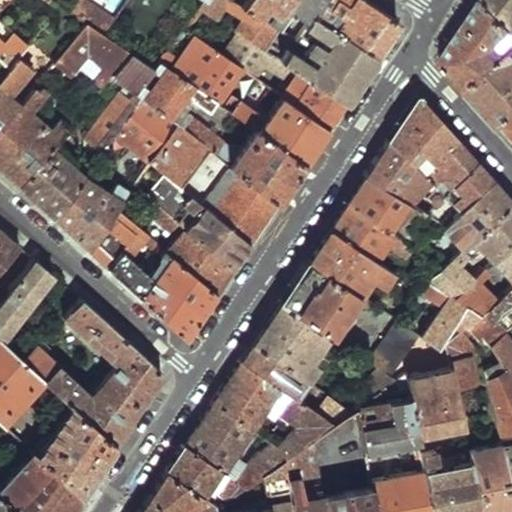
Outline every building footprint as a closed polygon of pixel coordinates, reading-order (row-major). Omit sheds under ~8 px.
[(38,0),(51,8),(55,2),(51,0),(38,0)] [(76,0),(69,11),(88,24),(103,35),(114,20),(83,0),(76,0)] [(259,44),(343,99),(356,80),(374,54),(311,12),(306,19),(297,31),(314,42),(305,55),(317,64),(314,68),(288,51),(285,55),(269,44),(280,30),(276,27),(269,22),(257,14),(240,3),(235,0),(200,0),(197,4),(205,9),(217,17),(225,7),(242,19),(236,29),(250,38),(259,44)] [(241,0),(240,3),(257,14),(260,11),(256,6),(259,0),(268,0),(279,7),(283,0),(241,0)] [(283,0),(279,7),(269,22),(276,27),(289,7),(306,19),(311,12),(318,0),(283,0)] [(318,0),(311,12),(374,54),(384,40),(397,20),(365,0),(318,0)] [(438,58),(466,89),(502,58),(493,47),(511,30),(511,26),(488,0),(477,0),(463,21),(438,58)] [(511,0),(488,0),(511,26),(511,0)] [(182,27),(187,30),(191,33),(205,9),(197,4),(182,27)] [(85,51),(104,66),(95,76),(104,82),(129,52),(103,35),(88,24),(54,64),(66,74),(77,62),(85,51)] [(177,33),(182,38),(187,30),(182,27),(177,33)] [(0,58),(10,67),(18,58),(29,44),(15,32),(6,44),(0,37),(0,58)] [(254,126),(303,159),(314,142),(326,124),(280,93),(258,78),(253,75),(243,68),(195,36),(180,58),(168,47),(160,59),(214,98),(217,100),(228,86),(238,71),(244,75),(242,78),(276,101),(268,113),(243,96),(241,98),(232,91),(223,104),(254,126)] [(245,46),(253,52),(259,44),(250,38),(245,46)] [(280,93),(326,124),(333,113),(343,99),(259,44),(253,52),(277,68),(275,70),(290,80),(280,93)] [(482,106),(499,126),(511,114),(511,49),(502,58),(466,89),(482,106)] [(85,51),(77,62),(95,76),(104,66),(85,51)] [(117,77),(137,92),(153,68),(129,52),(104,82),(101,86),(106,89),(117,77)] [(0,78),(10,67),(0,58),(0,78)] [(0,127),(17,107),(3,96),(28,67),(18,58),(10,67),(0,78),(0,127)] [(141,96),(170,118),(189,89),(193,91),(191,95),(208,107),(214,98),(160,59),(153,68),(137,92),(141,96)] [(255,71),(245,64),(243,68),(253,75),(255,71)] [(0,169),(17,185),(56,138),(76,115),(66,107),(47,128),(27,110),(45,88),(38,82),(17,107),(0,127),(0,169)] [(98,120),(106,127),(102,132),(111,139),(135,105),(118,93),(98,120)] [(387,137),(413,163),(422,151),(428,157),(424,162),(430,168),(457,138),(417,93),(401,116),(387,137)] [(110,155),(119,164),(128,154),(134,146),(148,158),(149,155),(173,121),(170,118),(141,96),(135,105),(111,139),(103,149),(110,155)] [(178,124),(226,162),(231,154),(220,145),(225,139),(188,111),(178,124)] [(511,114),(499,126),(511,140),(511,114)] [(149,155),(248,241),(261,220),(275,201),(229,164),(226,162),(178,124),(173,121),(149,155)] [(229,164),(275,201),(288,181),(303,159),(254,126),(229,164)] [(363,173),(403,199),(412,186),(423,194),(427,187),(432,190),(435,185),(424,174),(413,163),(387,137),(374,156),(363,173)] [(30,197),(54,219),(87,173),(93,164),(87,160),(80,170),(57,148),(62,143),(56,138),(17,185),(30,197)] [(424,174),(435,185),(441,179),(449,186),(455,180),(476,158),(467,148),(457,138),(430,168),(424,174)] [(97,159),(104,165),(110,155),(103,149),(97,159)] [(413,163),(424,174),(430,168),(424,162),(428,157),(422,151),(413,163)] [(167,212),(231,265),(239,254),(248,241),(149,155),(148,158),(136,176),(131,182),(167,212)] [(447,196),(459,208),(493,178),(484,168),(476,158),(455,180),(462,187),(455,195),(451,192),(447,196)] [(67,231),(86,248),(116,205),(121,197),(115,193),(110,189),(87,173),(54,219),(67,231)] [(127,178),(131,182),(136,176),(130,173),(127,178)] [(346,199),(412,246),(417,240),(408,233),(418,219),(422,221),(426,214),(403,199),(363,173),(353,188),(346,199)] [(115,193),(121,197),(131,182),(127,178),(119,189),(115,193)] [(415,248),(434,262),(440,266),(451,257),(460,249),(511,203),(511,199),(502,188),(493,178),(459,208),(456,211),(461,217),(474,232),(467,237),(465,235),(459,241),(456,238),(445,250),(431,233),(415,248)] [(442,191),(447,196),(451,192),(455,195),(462,187),(455,180),(449,186),(442,191)] [(423,194),(435,202),(442,191),(435,185),(432,190),(427,187),(423,194)] [(426,214),(442,223),(447,219),(456,211),(459,208),(447,196),(442,191),(435,202),(426,214)] [(327,227),(376,261),(386,246),(404,260),(412,246),(346,199),(336,213),(327,227)] [(511,203),(460,249),(467,257),(468,259),(481,247),(492,260),(511,242),(511,203)] [(118,277),(183,337),(195,318),(215,290),(165,247),(144,228),(133,242),(137,247),(139,244),(163,265),(149,282),(135,270),(139,264),(130,256),(125,262),(116,254),(107,245),(129,216),(116,205),(86,248),(118,277)] [(447,219),(451,223),(445,227),(448,230),(461,217),(456,211),(447,219)] [(165,247),(215,290),(222,280),(231,265),(167,212),(160,222),(174,235),(165,247)] [(107,245),(116,254),(138,223),(129,216),(107,245)] [(307,257),(356,291),(368,272),(385,285),(389,280),(394,273),(376,261),(327,227),(316,244),(307,257)] [(0,268),(19,246),(7,235),(0,229),(0,268)] [(484,267),(489,273),(494,279),(504,271),(511,282),(511,242),(492,260),(484,267)] [(451,257),(458,265),(467,257),(460,249),(451,257)] [(278,300),(329,335),(357,292),(356,291),(307,257),(292,280),(278,300)] [(428,280),(452,297),(471,279),(458,265),(451,257),(440,266),(434,273),(428,280)] [(0,298),(0,339),(5,345),(11,338),(3,331),(51,274),(32,258),(0,298)] [(429,269),(434,273),(440,266),(434,262),(429,269)] [(474,276),(479,282),(489,273),(484,267),(474,276)] [(389,280),(409,293),(413,286),(394,273),(389,280)] [(452,297),(469,309),(477,314),(494,300),(479,282),(474,276),(471,279),(452,297)] [(421,337),(435,347),(437,348),(469,309),(452,297),(428,280),(419,290),(444,309),(421,337)] [(464,326),(484,349),(488,345),(502,332),(510,325),(511,323),(511,318),(506,311),(501,306),(509,298),(511,300),(511,283),(494,300),(477,314),(464,326)] [(501,306),(506,311),(511,305),(511,300),(509,298),(501,306)] [(67,402),(111,444),(134,411),(160,372),(78,299),(61,317),(113,366),(88,394),(32,343),(19,357),(41,378),(67,402)] [(251,340),(292,371),(302,378),(303,379),(308,372),(303,369),(307,363),(300,358),(312,340),(319,344),(322,341),(327,345),(331,337),(329,335),(278,300),(263,322),(251,340)] [(368,363),(376,369),(389,378),(399,364),(409,349),(419,335),(397,320),(368,363)] [(458,330),(478,354),(484,349),(464,326),(458,330)] [(449,365),(454,388),(475,385),(469,356),(478,354),(458,330),(444,343),(447,353),(449,365)] [(488,345),(498,359),(504,368),(510,377),(511,374),(511,343),(502,332),(488,345)] [(409,349),(425,360),(435,347),(421,337),(419,335),(409,349)] [(0,421),(3,419),(0,416),(33,380),(36,382),(41,378),(19,357),(5,345),(0,339),(0,421)] [(239,358),(281,388),(292,371),(251,340),(245,350),(239,358)] [(300,358),(307,363),(319,344),(312,340),(300,358)] [(437,348),(444,355),(447,353),(444,343),(437,348)] [(438,357),(440,367),(449,365),(447,353),(444,355),(438,357)] [(212,399),(253,429),(268,407),(281,388),(239,358),(225,380),(212,399)] [(481,367),(484,379),(504,368),(498,359),(481,367)] [(389,378),(392,379),(404,370),(399,364),(389,378)] [(405,373),(416,431),(462,423),(454,388),(449,365),(440,367),(405,373)] [(484,379),(495,430),(511,425),(511,379),(510,377),(504,368),(484,379)] [(364,386),(374,392),(392,379),(389,378),(376,369),(364,386)] [(359,403),(366,447),(417,435),(416,431),(405,373),(404,370),(392,379),(374,392),(376,399),(359,403)] [(281,388),(288,394),(291,395),(302,378),(292,371),(281,388)] [(268,407),(276,413),(288,394),(281,388),(268,407)] [(275,445),(286,454),(314,434),(329,423),(291,395),(288,394),(276,413),(293,425),(275,445)] [(183,442),(224,472),(231,462),(250,434),(253,437),(258,432),(253,429),(212,399),(198,420),(183,442)] [(34,453),(78,495),(93,472),(111,444),(67,402),(34,453)] [(500,457),(511,508),(511,440),(510,433),(496,436),(500,457)] [(293,500),(295,511),(325,511),(322,491),(321,483),(314,434),(286,454),(290,477),(314,475),(316,498),(293,500)] [(165,469),(201,491),(220,501),(225,497),(239,488),(242,485),(232,478),(224,472),(183,442),(171,459),(165,469)] [(232,478),(242,485),(264,469),(286,454),(275,445),(273,444),(240,468),(232,478)] [(0,488),(0,497),(16,511),(66,511),(78,495),(34,453),(31,450),(0,488)] [(264,469),(267,489),(291,486),(290,477),(286,454),(264,469)] [(470,462),(480,511),(511,511),(511,508),(500,457),(470,462)] [(423,468),(430,511),(480,511),(470,462),(469,458),(423,468)] [(224,472),(232,478),(240,468),(231,462),(224,472)] [(430,511),(423,468),(422,466),(370,477),(372,489),(374,511),(430,511)] [(167,511),(165,509),(193,495),(201,491),(165,469),(141,505),(136,511),(167,511)] [(240,494),(267,489),(264,469),(242,485),(239,488),(240,494)] [(374,511),(372,489),(370,481),(322,491),(325,511),(374,511)] [(193,495),(200,511),(220,511),(220,501),(201,491),(193,495)] [(269,504),(269,511),(295,511),(293,500),(293,494),(287,495),(288,500),(269,504)] [(0,511),(16,511),(0,497),(0,511)] [(269,511),(269,504),(268,500),(226,508),(225,497),(220,501),(220,511),(269,511)]
